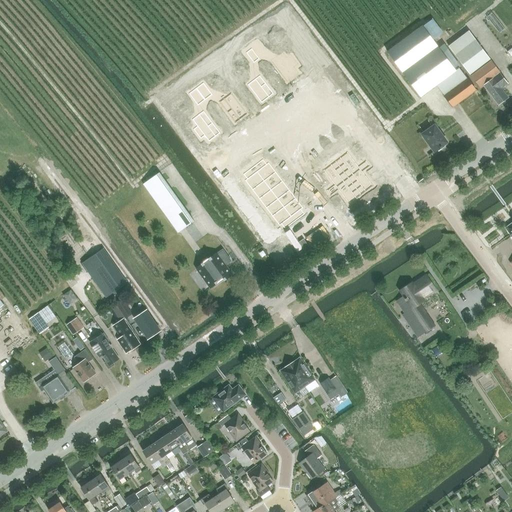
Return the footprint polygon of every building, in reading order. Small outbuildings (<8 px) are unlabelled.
[(428,18),(437,34),(445,30),(436,14),(428,18)] [(423,25),(423,26),(388,52),(421,97),(457,70),(423,25)] [(449,46),(470,74),(491,59),(469,31),(449,46)] [(257,44),(252,49),(259,59),(265,55),(257,44)] [(252,49),(246,53),(254,63),(259,59),(252,49)] [(285,56),(274,65),(287,82),(298,74),(294,68),(298,65),(291,56),(287,59),(285,56)] [(508,97),(502,89),(509,84),(501,73),(492,61),(471,76),(481,88),(484,85),(499,105),(508,97)] [(453,107),(460,102),(476,90),(468,79),(464,81),(458,72),(438,87),(453,107)] [(260,76),(248,85),(261,103),(273,94),(260,76)] [(203,86),(197,90),(205,100),(211,96),(203,86)] [(197,90),(192,94),(200,104),(205,100),(197,90)] [(234,96),(222,106),(235,123),(247,114),(234,96)] [(198,127),(194,130),(201,139),(205,136),(209,142),(220,133),(207,116),(196,124),(198,127)] [(435,125),(423,134),(435,152),(443,146),(443,145),(447,142),(435,125)] [(347,153),(336,162),(348,178),(360,169),(358,167),(347,153)] [(336,162),(323,171),(334,185),(336,187),(348,178),(336,162)] [(259,171),(257,172),(264,181),(276,172),(269,163),(267,164),(262,168),(259,171)] [(360,169),(348,178),(361,195),(373,186),(362,172),(360,169)] [(144,184),(179,233),(195,221),(160,172),(144,184)] [(247,179),(245,181),(252,190),(264,181),(257,172),(255,173),(252,175),(247,179)] [(276,172),(264,181),(271,190),(283,181),(276,172)] [(348,178),(336,187),(338,190),(349,204),(361,195),(348,178)] [(264,181),(252,190),(258,199),(271,190),(264,181)] [(283,181),(271,190),(277,199),(289,190),(283,181)] [(271,190),(258,199),(266,208),(277,199),(271,190)] [(289,190),(277,199),(284,207),(296,198),(289,190)] [(296,198),(284,207),(291,217),(293,215),(296,213),(301,209),(303,208),(296,198)] [(277,199),(266,208),(272,216),(284,207),(277,199)] [(284,207),(272,216),(279,226),(281,224),(286,220),(289,218),(291,217),(284,207)] [(104,249),(82,264),(106,298),(128,283),(104,249)] [(202,263),(195,268),(210,288),(218,283),(224,279),(225,281),(233,275),(226,265),(230,262),(227,258),(229,257),(223,250),(218,253),(212,257),(208,260),(205,256),(205,255),(199,260),(202,263)] [(436,290),(427,276),(413,285),(412,283),(401,291),(412,308),(402,315),(418,337),(434,326),(419,304),(418,302),(436,290)] [(126,317),(132,314),(126,305),(121,309),(126,317)] [(149,339),(161,331),(147,310),(135,318),(149,339)] [(39,313),(29,320),(37,331),(47,324),(39,313)] [(85,328),(77,318),(68,325),(75,335),(85,328)] [(123,319),(114,324),(122,336),(118,339),(127,353),(130,351),(140,344),(131,330),(130,331),(123,319)] [(112,364),(119,359),(103,334),(90,343),(100,357),(103,355),(108,364),(105,365),(109,370),(114,367),(112,364)] [(78,338),(74,341),(81,350),(85,347),(78,338)] [(47,348),(41,353),(46,361),(53,356),(50,353),(47,348)] [(74,368),(84,382),(96,373),(88,362),(93,359),(86,349),(75,357),(79,364),(74,368)] [(293,368),(305,387),(309,392),(319,386),(301,358),(300,357),(300,358),(291,363),(294,367),(293,368)] [(305,387),(293,368),(294,367),(291,363),(281,370),(280,371),(281,372),(295,393),(305,387)] [(61,399),(66,396),(65,395),(76,388),(64,371),(47,382),(44,377),(36,383),(42,392),(45,390),(53,403),(61,398),(61,399)] [(329,378),(320,384),(328,395),(336,389),(329,378)] [(238,400),(245,395),(239,386),(232,390),(229,386),(213,398),(223,411),(238,400)] [(304,412),(292,419),(300,430),(311,423),(304,412)] [(236,440),(250,430),(238,415),(232,420),(228,415),(219,422),(223,427),(225,425),(236,440)] [(192,438),(192,437),(183,424),(173,431),(187,452),(197,445),(192,438)] [(187,452),(173,431),(163,437),(172,451),(179,447),(184,454),(187,452)] [(172,451),(163,437),(153,444),(162,458),(164,460),(167,465),(170,463),(171,463),(166,455),(172,451)] [(246,438),(236,445),(240,450),(242,448),(254,463),(267,453),(255,438),(249,443),(246,438)] [(208,441),(198,447),(204,457),(214,451),(208,441)] [(162,458),(153,444),(143,451),(152,464),(159,460),(164,468),(167,465),(164,460),(162,458)] [(312,479),(325,469),(317,459),(322,455),(314,444),(303,453),(307,458),(299,463),(306,472),(306,471),(312,479)] [(139,467),(140,466),(131,454),(121,461),(130,473),(134,470),(136,474),(141,470),(139,467)] [(120,480),(130,473),(121,461),(111,468),(120,480)] [(219,469),(225,479),(232,475),(225,465),(219,469)] [(267,485),(273,480),(262,465),(249,475),(260,490),(258,492),(261,497),(271,490),(267,485)] [(242,468),(236,473),(239,477),(246,472),(242,468)] [(102,474),(91,481),(100,493),(105,490),(109,495),(113,491),(102,474)] [(159,487),(165,483),(159,475),(154,478),(159,487)] [(176,476),(166,483),(176,496),(191,484),(185,476),(180,481),(176,476)] [(100,493),(91,481),(81,488),(93,505),(98,501),(95,496),(100,493)] [(328,482),(318,488),(328,502),(335,497),(337,496),(328,482)] [(152,484),(137,494),(140,498),(150,491),(151,492),(155,489),(152,484)] [(224,509),(235,502),(227,490),(228,488),(225,484),(217,489),(220,494),(216,496),(224,509)] [(501,487),(496,491),(498,493),(500,496),(505,492),(503,490),(501,487)] [(135,488),(128,492),(131,497),(138,493),(135,488)] [(318,508),(328,502),(318,488),(309,494),(318,508)] [(148,495),(154,504),(159,501),(153,492),(148,495)] [(115,498),(119,504),(107,511),(116,511),(123,508),(124,508),(128,506),(120,494),(115,498)] [(219,511),(224,509),(216,496),(212,499),(209,495),(201,500),(204,504),(206,503),(211,511),(219,511)] [(152,503),(147,496),(139,501),(144,508),(152,503)] [(313,511),(332,511),(335,511),(340,507),(337,503),(338,502),(335,497),(328,502),(318,508),(313,511)] [(195,511),(196,510),(193,505),(195,504),(191,498),(177,506),(180,511),(195,511)] [(61,502),(49,510),(50,511),(73,511),(69,506),(65,508),(61,502)]
